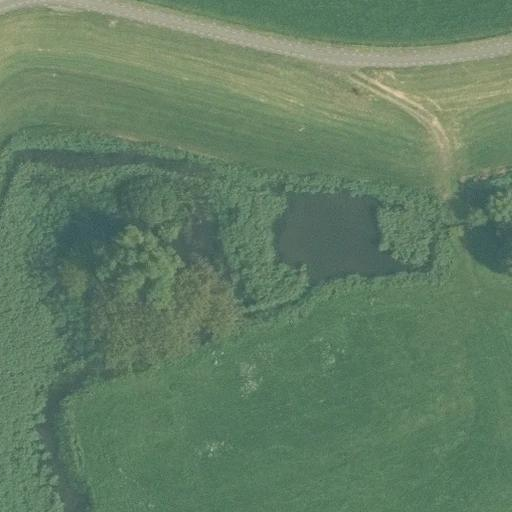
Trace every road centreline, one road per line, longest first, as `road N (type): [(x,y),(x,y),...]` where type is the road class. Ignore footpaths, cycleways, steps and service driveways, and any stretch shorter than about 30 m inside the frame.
road 1 (unclassified): [(84,0),(319,54),(428,59),(511,43)]
road 2 (track): [(319,54),(434,127),(459,215)]
